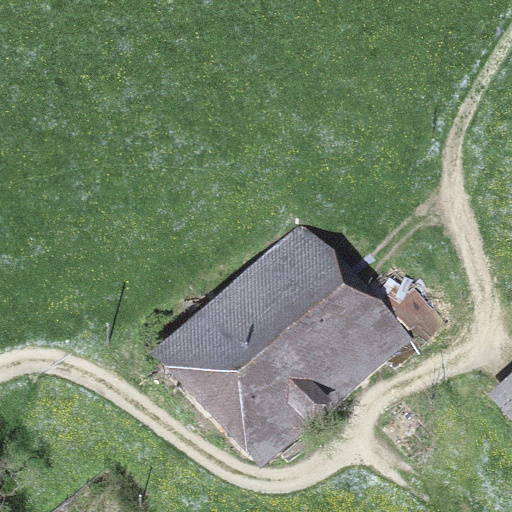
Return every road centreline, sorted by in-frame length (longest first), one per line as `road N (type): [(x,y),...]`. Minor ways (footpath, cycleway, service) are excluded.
road 1 (track): [(0,374),(48,361),(76,365),(250,475),(298,474),(382,397),(483,345),(492,308),(478,257)]
road 2 (track): [(511,32),(453,134),(454,197),(478,257)]
